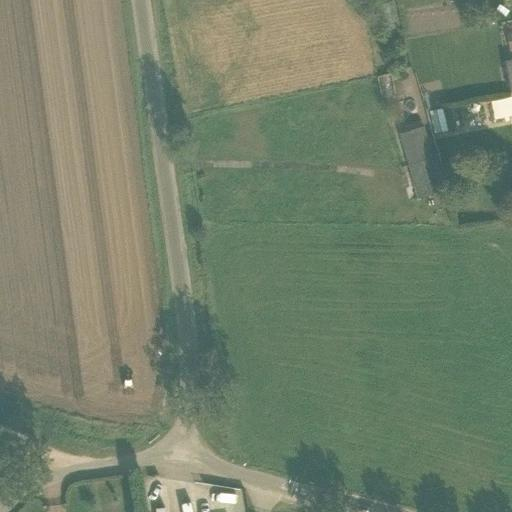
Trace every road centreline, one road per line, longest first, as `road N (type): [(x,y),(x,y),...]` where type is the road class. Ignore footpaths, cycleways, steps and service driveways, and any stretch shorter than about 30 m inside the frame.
road 1 (residential): [(178,461),(190,365),(141,0)]
road 2 (residential): [(378,511),(178,461)]
road 3 (unclassified): [(0,510),(37,483),(80,470),(178,461)]
